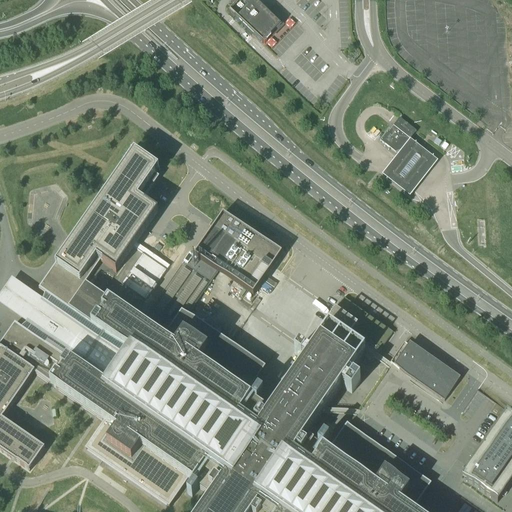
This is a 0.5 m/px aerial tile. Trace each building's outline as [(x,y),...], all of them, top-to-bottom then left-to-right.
[(277,20),(274,17),(273,19),(266,13),(253,0),(240,0),(229,12),(231,14),(229,16),(233,20),(234,18),(248,31),(246,33),(250,36),(252,35),(262,45),(264,44),(264,45),(266,43),(265,42),(271,36),(281,26),(276,22),(277,20)] [(413,136),(415,133),(416,132),(400,119),(397,123),(390,131),(389,130),(380,141),(396,153),(404,150),(408,145),(407,144),(410,140),(413,137),(413,136)] [(438,165),(411,143),(382,179),(410,201),(438,165)] [(0,511),(412,511),(428,489),(427,488),(416,480),(405,473),(404,472),(346,432),(344,431),(336,443),(336,444),(329,455),(323,451),(318,447),(306,439),(322,416),(325,410),(342,387),(350,375),(362,358),(363,357),(363,356),(365,354),(365,353),(347,341),(350,337),(352,334),(358,326),(337,311),(336,311),(335,310),(324,326),(306,352),(307,352),(302,360),(301,359),(265,411),(257,405),(252,401),(247,398),(263,374),(262,373),(227,349),(180,317),(179,316),(173,325),(171,327),(170,329),(169,330),(164,337),(163,339),(85,285),(100,263),(113,272),(116,274),(117,273),(120,268),(121,267),(124,262),(125,261),(128,256),(129,255),(133,250),(134,249),(137,244),(138,243),(141,239),(142,237),(145,233),(146,231),(149,227),(150,225),(153,221),(154,219),(157,215),(158,213),(155,211),(142,203),(144,201),(158,180),(159,179),(155,176),(158,172),(159,172),(160,171),(135,153),(134,155),(131,159),(130,161),(127,165),(126,167),(122,171),(121,172),(118,177),(117,178),(114,183),(113,184),(110,189),(109,190),(106,195),(105,196),(102,201),(101,202),(98,207),(97,208),(94,213),(93,214),(90,218),(89,220),(86,224),(85,226),(81,230),(80,232),(77,236),(76,238),(73,242),(72,243),(69,248),(68,249),(65,254),(64,255),(61,260),(60,261),(59,261),(39,290),(45,295),(43,301),(42,304),(41,303),(40,303),(39,303),(38,302),(37,302),(36,302),(35,301),(34,301),(33,301),(32,301),(31,301),(30,301),(29,301),(28,301),(27,301),(26,302),(25,302),(24,302),(24,303),(23,303),(23,304),(22,304),(22,305),(21,306),(21,307),(21,308),(21,309),(21,310),(21,311),(22,311),(22,312),(22,313),(23,314),(23,315),(24,316),(24,317),(25,318),(26,319),(26,320),(27,321),(28,322),(28,323),(26,324),(21,329),(15,325),(0,346),(0,451),(30,472),(45,450),(7,424),(3,421),(34,375),(38,377),(100,420),(102,422),(104,423),(88,447),(89,448),(101,456),(111,463),(171,504),(172,505),(188,482),(190,483),(193,485),(199,489),(211,497),(200,511),(31,511),(37,496),(38,492),(39,492),(44,486),(43,486),(40,485),(13,476),(15,471),(0,461),(0,511)] [(198,252),(215,263),(256,292),(282,256),(223,215),(198,252)] [(199,268),(196,273),(204,278),(207,272),(199,268)] [(455,380),(409,348),(409,347),(404,345),(390,365),(399,371),(444,402),(460,380),(456,377),(455,380)] [(511,413),(466,483),(505,508),(511,496),(511,413)] [(469,511),(471,507),(463,503),(458,511),(469,511)]
